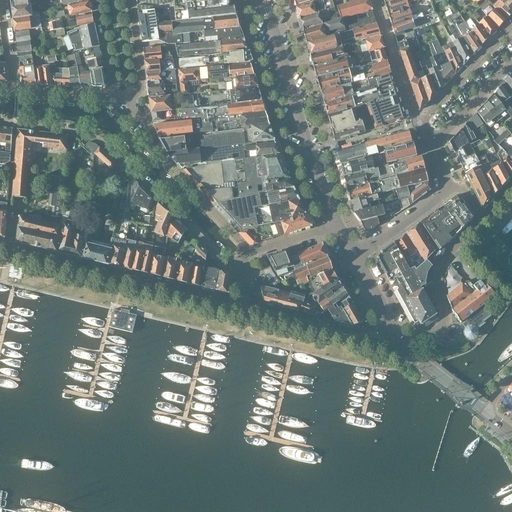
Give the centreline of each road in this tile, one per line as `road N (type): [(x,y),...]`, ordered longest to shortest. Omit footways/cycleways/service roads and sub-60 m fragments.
road 1 (residential): [(0,122),(101,140),(247,281)]
road 2 (residential): [(0,248),(244,308)]
road 3 (tertiary): [(263,0),(307,156),(338,230)]
road 4 (residential): [(251,255),(131,110)]
road 5 (residential): [(404,347),(444,320),(437,272),(480,220)]
road 6 (residential): [(244,308),(396,342)]
road 7 (residential): [(511,22),(416,122)]
road 8 (residential): [(416,122),(376,0)]
